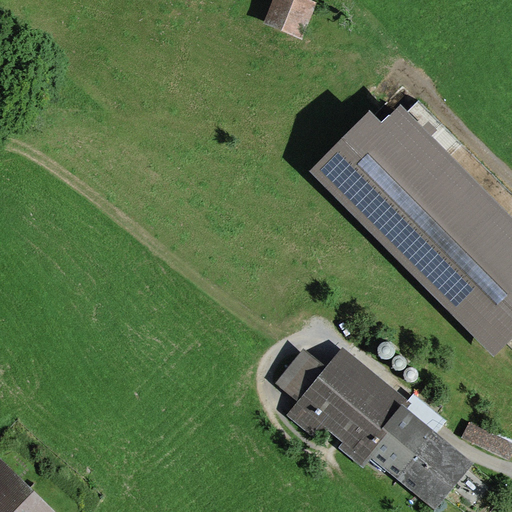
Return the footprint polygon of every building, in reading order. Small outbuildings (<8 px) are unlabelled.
[(316,0),(270,0),(262,20),(301,36),(316,0)] [(511,223),(404,115),(384,135),(369,120),(326,163),(500,338),(511,326),(511,223)] [(278,385),(365,456),(373,446),(433,497),(460,465),(338,365),(326,379),(300,358),(278,385)] [(511,456),(511,438),(471,425),(466,441),(511,456)] [(0,511),(42,511),(0,470),(0,511)]
